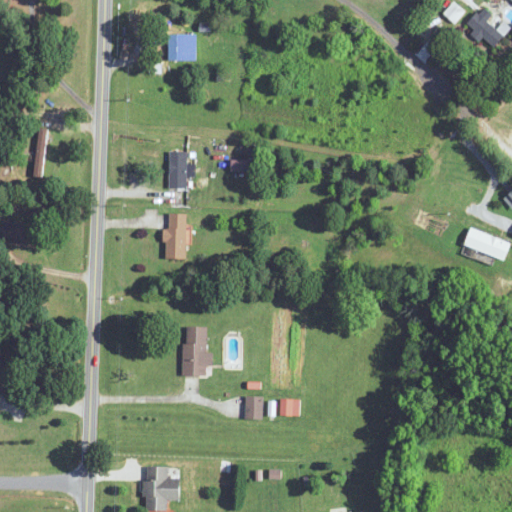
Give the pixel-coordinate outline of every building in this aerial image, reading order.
[(489,19),(493,15),(484,6),(467,24),(493,49),(505,36),(489,19)] [(198,60),(198,33),(169,33),(169,60),(198,60)] [(37,175),(45,175),(45,130),(37,130),(37,175)] [(188,151),(169,151),(169,188),(188,188),(188,151)] [(188,213),(166,213),(166,259),(188,259),(188,213)] [(40,242),(40,223),(6,223),(6,237),(14,237),(14,242),(40,242)] [(511,240),(470,229),(465,247),(507,258),(511,240)] [(212,352),(207,352),(208,327),(185,326),(183,375),(207,376),(208,365),(212,366),(212,352)] [(262,397),(246,397),(246,418),(262,418),(262,397)] [(292,415),(293,400),(283,399),(281,414),(292,415)] [(169,467),(145,466),(145,511),(168,511),(168,500),(181,500),(182,478),(169,478),(169,467)]
